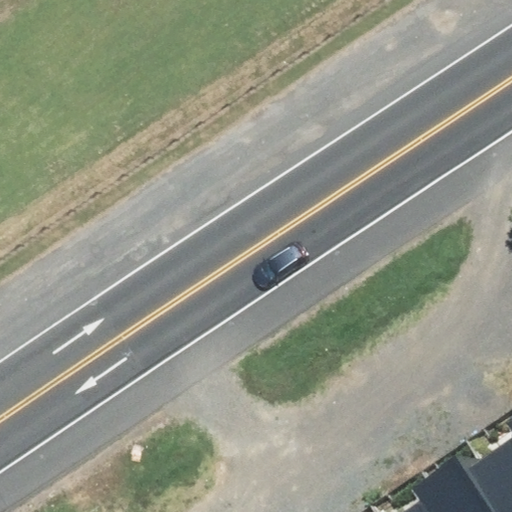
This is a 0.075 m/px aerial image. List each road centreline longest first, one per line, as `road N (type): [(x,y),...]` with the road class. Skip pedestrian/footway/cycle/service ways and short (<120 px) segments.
road 1 (secondary): [(511,72),(0,416)]
road 2 (track): [(511,236),(504,288),(466,370),(227,511)]
road 3 (track): [(123,333),(271,484)]
road 4 (track): [(464,104),(511,217)]
